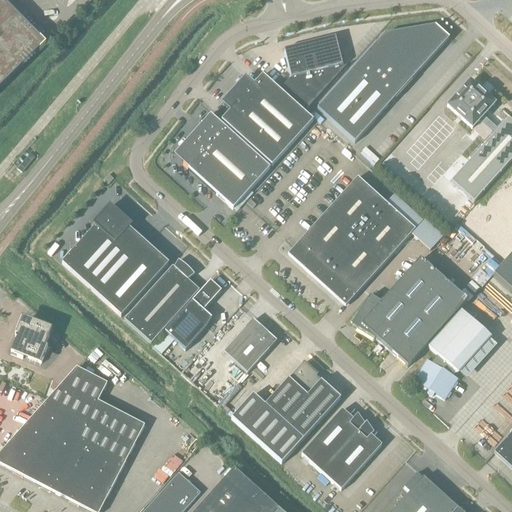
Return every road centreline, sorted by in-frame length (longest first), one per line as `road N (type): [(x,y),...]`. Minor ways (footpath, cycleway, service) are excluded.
road 1 (unclassified): [(505,511),(141,181),(137,148),(221,47),(278,22)]
road 2 (primary): [(0,220),(179,0)]
